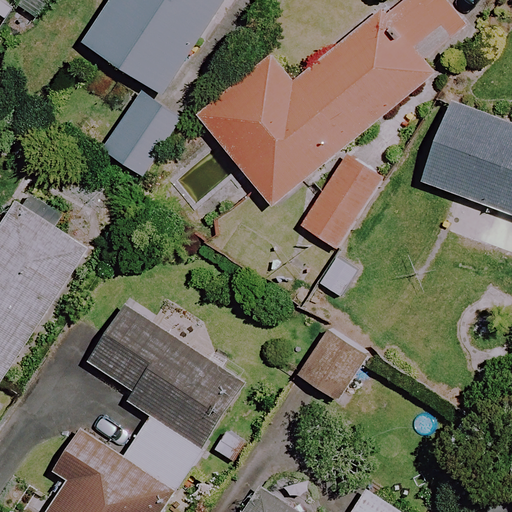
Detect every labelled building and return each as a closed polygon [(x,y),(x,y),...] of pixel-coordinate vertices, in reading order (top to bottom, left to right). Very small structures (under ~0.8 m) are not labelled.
[(237,0),(120,0),(91,44),(172,98),(237,0)] [(204,118),(280,208),(441,78),(431,67),(476,29),(451,0),(406,0),(384,19),(381,15),(302,81),(279,55),(204,118)] [(185,124),(144,94),(105,148),(147,177),(185,124)] [(431,184),(491,206),(476,245),(511,258),(511,122),(461,104),(431,184)] [(388,180),(352,157),(307,226),(344,250),(388,180)] [(0,399),(94,247),(16,199),(0,225),(0,399)] [(365,269),(342,255),(322,289),(345,303),(365,269)] [(165,511),(248,387),(132,311),(96,365),(163,409),(130,458),(86,429),(59,471),(78,484),(59,511),(165,511)] [(355,374),(317,348),(301,373),(339,399),(355,374)] [(407,511),(373,489),(357,511),(303,511),(270,490),(255,511),(407,511)]
